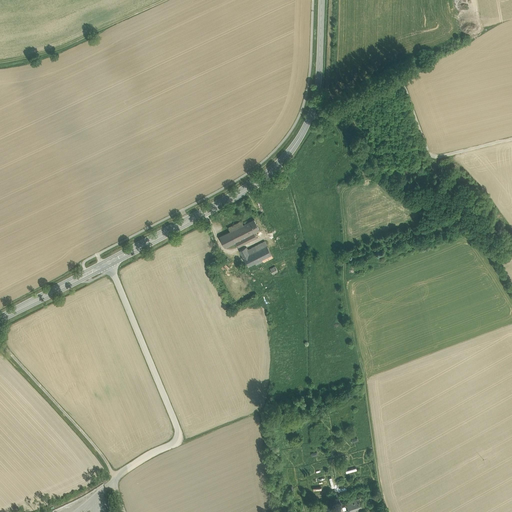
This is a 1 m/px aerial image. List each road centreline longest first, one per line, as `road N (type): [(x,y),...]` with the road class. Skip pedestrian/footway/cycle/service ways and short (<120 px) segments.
road 1 (secondary): [(321,0),(318,84),(288,153),(249,187),(108,263)]
road 2 (unclassified): [(123,511),(114,476),(178,435),(108,263)]
road 3 (track): [(312,108),(343,108),(396,83),(407,90),(435,154),(511,138)]
road 4 (track): [(0,61),(53,50),(165,0)]
road 5 (track): [(114,476),(97,445),(6,348)]
road 6 (secondary): [(108,263),(0,318)]
